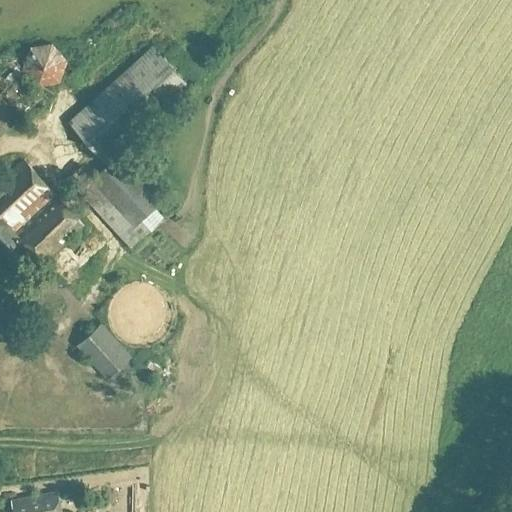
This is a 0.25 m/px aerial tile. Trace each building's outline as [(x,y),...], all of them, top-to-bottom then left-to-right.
[(51,41),(28,44),(22,67),(40,87),(59,82),(68,59),(51,41)] [(167,196),(126,150),(194,89),(153,43),(67,121),(106,163),(95,174),(84,162),(67,177),(131,247),(165,216),(155,206),(167,196)] [(0,131),(16,119),(0,97),(0,131)] [(2,180),(0,178),(0,237),(28,210),(36,219),(59,198),(25,159),(2,180)] [(28,210),(0,237),(0,247),(8,256),(25,241),(43,262),(84,225),(59,198),(36,219),(28,210)] [(21,304),(15,307),(20,316),(25,313),(21,304)] [(102,321),(76,344),(107,378),(132,355),(102,321)] [(58,511),(55,491),(8,500),(9,511),(58,511)]
